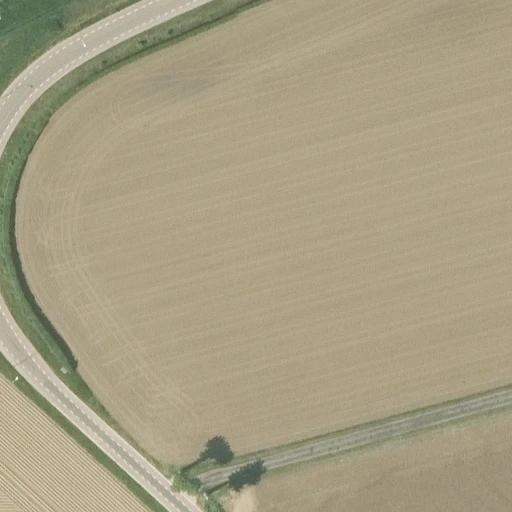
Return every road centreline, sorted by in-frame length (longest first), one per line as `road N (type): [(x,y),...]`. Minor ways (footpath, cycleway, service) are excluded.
road 1 (unclassified): [(187,511),(24,362),(0,327)]
road 2 (unclassified): [(0,130),(61,62),(181,0)]
